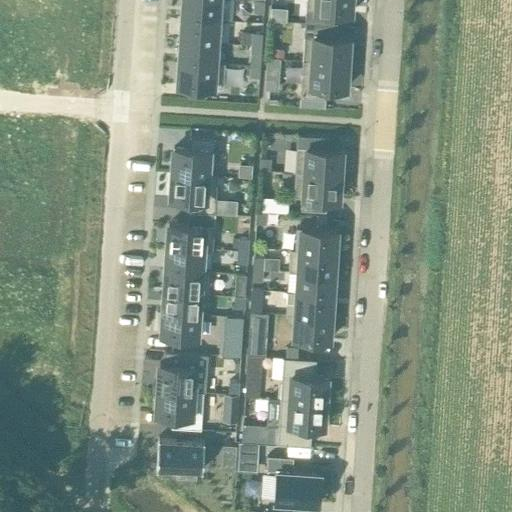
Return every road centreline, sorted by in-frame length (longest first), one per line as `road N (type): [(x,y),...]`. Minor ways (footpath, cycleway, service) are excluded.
road 1 (residential): [(396,0),(362,511)]
road 2 (residential): [(96,511),(118,106)]
